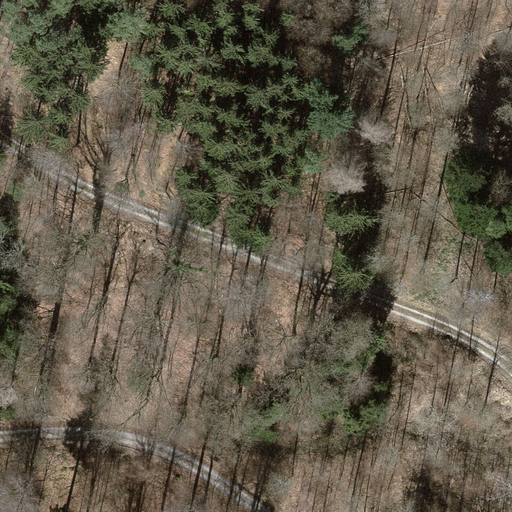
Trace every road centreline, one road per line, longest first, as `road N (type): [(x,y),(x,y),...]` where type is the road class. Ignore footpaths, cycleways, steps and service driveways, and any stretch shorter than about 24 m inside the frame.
road 1 (track): [(511,366),(450,329),(89,194),(0,136)]
road 2 (track): [(0,438),(54,431),(147,442),(264,511)]
